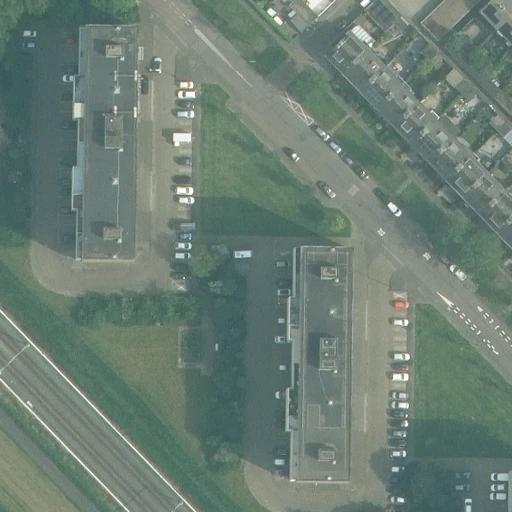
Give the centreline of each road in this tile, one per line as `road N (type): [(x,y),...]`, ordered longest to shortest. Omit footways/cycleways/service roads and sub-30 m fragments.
road 1 (residential): [(257,251),(255,445),(263,482),(284,500),(374,502),(375,215)]
road 2 (residential): [(51,36),(47,279),(158,281),(168,1)]
road 3 (tertiary): [(375,215),(168,1)]
road 4 (tertiary): [(511,355),(375,215)]
